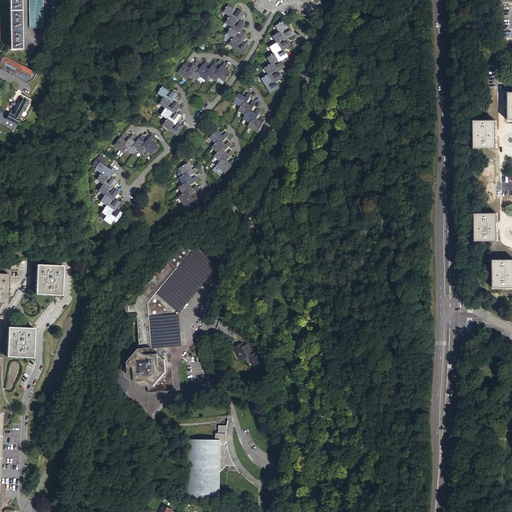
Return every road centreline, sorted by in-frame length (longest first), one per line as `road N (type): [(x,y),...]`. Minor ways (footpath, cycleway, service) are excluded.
road 1 (track): [(316,511),(308,392),(276,311),(276,291),(345,181),(366,121),(384,105),(396,107),(402,125),(378,207),(406,305),(446,365),(511,410)]
road 2 (tertiary): [(442,0),(448,312)]
road 3 (unclassified): [(259,211),(213,330),(232,417)]
road 4 (tertiary): [(448,312),(435,511)]
road 5 (unclassified): [(117,310),(158,243),(234,208)]
